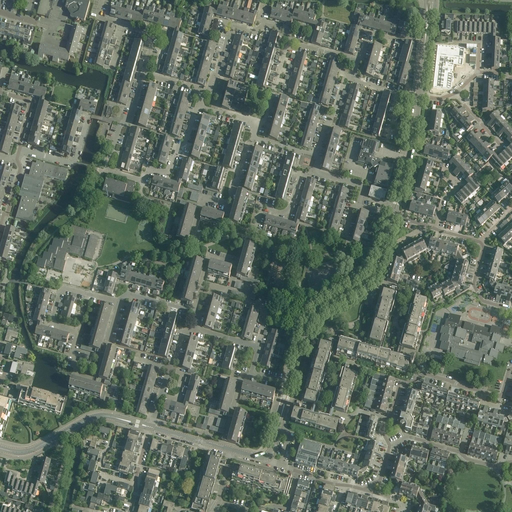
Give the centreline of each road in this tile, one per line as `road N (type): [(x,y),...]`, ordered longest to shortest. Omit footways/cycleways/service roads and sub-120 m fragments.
road 1 (residential): [(118,302),(95,380),(74,374),(75,334),(53,321),(60,292)]
road 2 (residential): [(197,105),(170,172),(146,167),(143,181),(104,171)]
road 3 (residential): [(190,241),(203,197),(227,203),(252,138)]
road 4 (tertiary): [(290,385),(308,323),(361,287)]
road 5 (tertiary): [(393,216),(420,97)]
